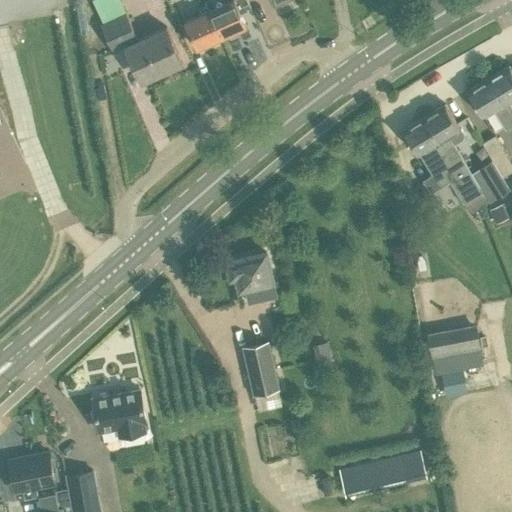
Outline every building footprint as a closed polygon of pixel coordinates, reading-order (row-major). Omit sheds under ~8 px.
[(138,39),(121,0),(95,0),(104,21),(101,22),(114,50),(126,45),(139,74),(165,63),(168,69),(183,62),(167,26),(138,39)] [(210,8),(222,36),(246,25),(235,0),(218,0),(220,4),(210,8)] [(222,36),(210,8),(185,19),(198,47),(222,36)] [(504,102),(509,99),(511,97),(511,66),(511,64),(489,77),(504,102)] [(504,102),(489,77),(468,90),(483,115),(494,108),(506,127),(511,123),(511,104),(509,99),(504,102)] [(452,160),(462,154),(450,135),(461,127),(446,103),(425,115),(452,160)] [(425,115),(404,128),(410,137),(408,138),(409,140),(411,139),(419,153),(420,153),(421,152),(434,174),(444,168),(464,202),(483,190),(473,173),(462,154),(452,160),(425,115)] [(511,163),(495,135),(483,142),(493,160),(503,175),(511,169),(511,163)] [(493,160),(473,173),(483,190),(489,200),(511,187),(503,175),(493,160)] [(489,200),(483,190),(464,202),(470,212),(489,200)] [(498,221),(511,214),(511,212),(506,200),(492,206),(498,221)] [(266,250),(234,258),(234,260),(229,261),(232,275),(238,274),(241,286),(246,285),(249,301),(278,294),(266,250)] [(489,354),(484,324),(435,332),(439,362),(489,354)] [(279,386),(268,340),(244,345),(255,392),(279,386)] [(99,425),(100,429),(118,425),(120,433),(146,428),(144,420),(147,420),(141,387),(93,396),(97,413),(93,414),(95,426),(99,425)] [(341,461),(346,490),(429,478),(424,448),(341,461)] [(9,456),(15,487),(55,480),(49,449),(9,456)] [(100,511),(93,468),(67,473),(73,511),(100,511)] [(56,486),(43,488),(46,511),(65,511),(64,502),(59,503),(56,486)]
